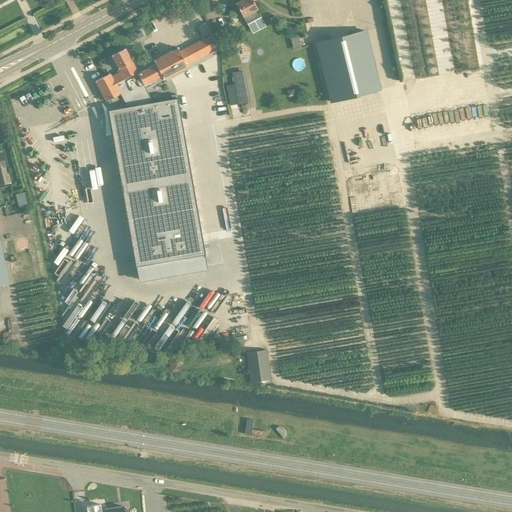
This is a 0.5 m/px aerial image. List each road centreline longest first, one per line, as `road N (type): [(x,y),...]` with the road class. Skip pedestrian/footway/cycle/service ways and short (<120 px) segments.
road 1 (unclassified): [(333,511),(0,456)]
road 2 (tertiary): [(0,72),(137,0)]
